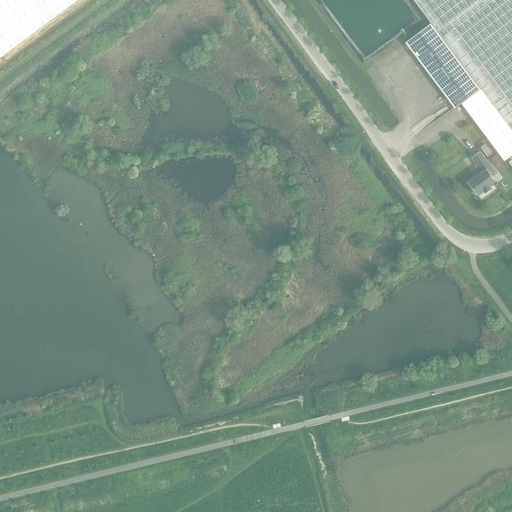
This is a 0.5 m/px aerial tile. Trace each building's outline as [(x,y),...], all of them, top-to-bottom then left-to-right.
[(0,0),(0,58),(78,0),(0,0)] [(511,0),(413,0),(431,23),(511,131),(511,0)] [(504,161),(511,154),(511,131),(431,23),(405,42),(454,108),(461,103),(504,161)] [(484,144),(480,147),(488,157),(492,154),(484,144)] [(482,172),(467,183),(476,195),(495,181),(491,175),(495,172),(479,151),(471,157),(482,172)] [(495,155),(490,159),(494,164),(499,160),(495,155)]
